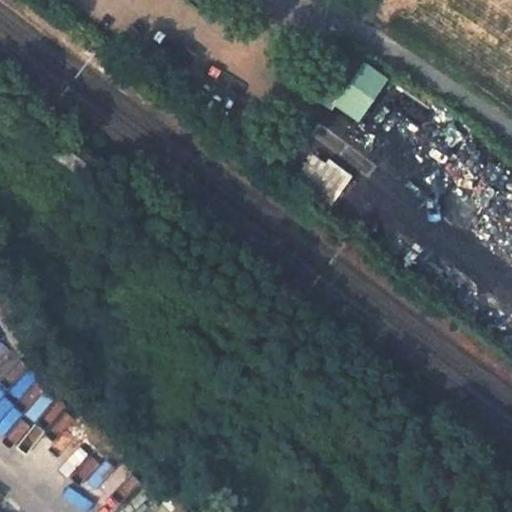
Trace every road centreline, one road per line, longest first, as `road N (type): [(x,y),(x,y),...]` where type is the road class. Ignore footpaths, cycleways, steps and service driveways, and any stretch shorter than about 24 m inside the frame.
road 1 (unknown): [(156,0),(300,131),(511,300)]
road 2 (unclassified): [(511,139),(370,40),(282,0)]
